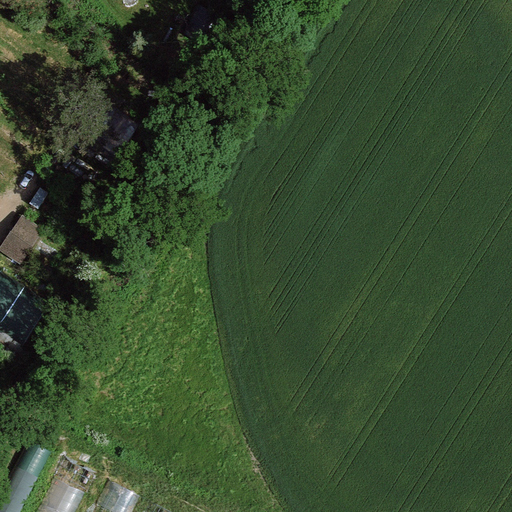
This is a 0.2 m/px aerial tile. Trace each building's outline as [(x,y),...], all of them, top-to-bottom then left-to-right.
[(23,220),(4,246),(19,258),(38,231),(23,220)] [(0,323),(32,341),(53,301),(0,272),(0,323)] [(31,439),(0,511),(23,511),(52,447),(31,439)] [(37,511),(73,511),(85,487),(56,473),(37,511)] [(92,511),(129,511),(140,490),(110,475),(92,511)]
